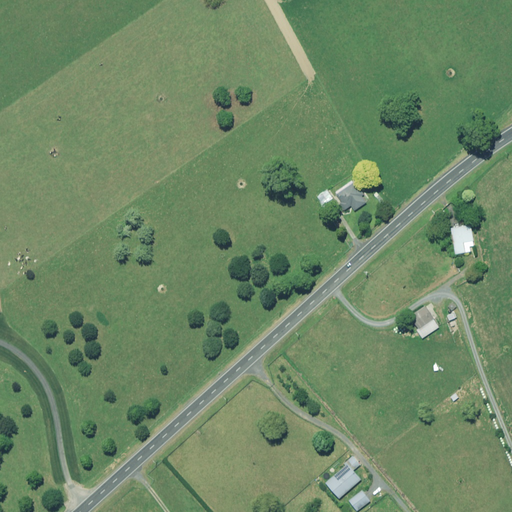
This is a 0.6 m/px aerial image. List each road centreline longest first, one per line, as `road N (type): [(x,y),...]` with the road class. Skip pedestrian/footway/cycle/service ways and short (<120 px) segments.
road 1 (tertiary): [(81,511),(426,198),(511,133)]
road 2 (unknown): [(330,287),(383,326),(432,295),(455,297),(511,449)]
